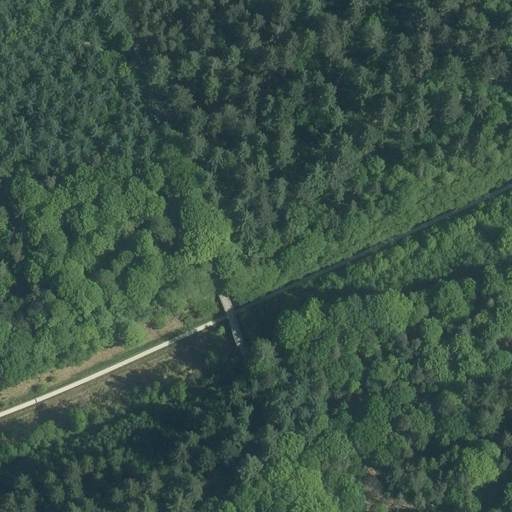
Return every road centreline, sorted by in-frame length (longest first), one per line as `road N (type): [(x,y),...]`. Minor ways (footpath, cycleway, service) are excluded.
road 1 (track): [(217,280),(265,235),(511,124)]
road 2 (track): [(150,81),(101,47),(50,25),(29,25)]
